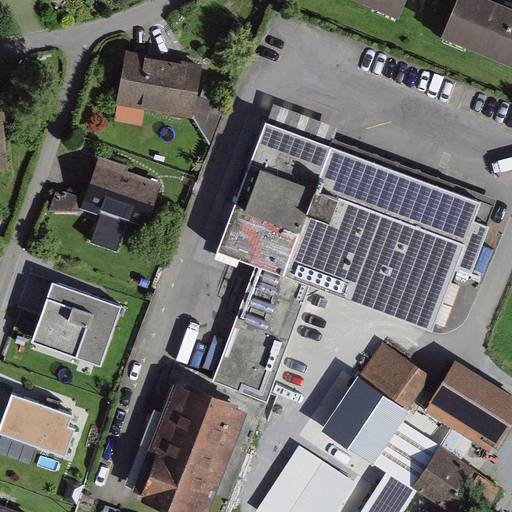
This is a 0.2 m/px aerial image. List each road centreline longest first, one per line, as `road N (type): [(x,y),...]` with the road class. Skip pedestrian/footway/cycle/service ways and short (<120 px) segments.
road 1 (residential): [(0,302),(92,31)]
road 2 (residential): [(511,232),(467,334),(476,357),(511,381)]
